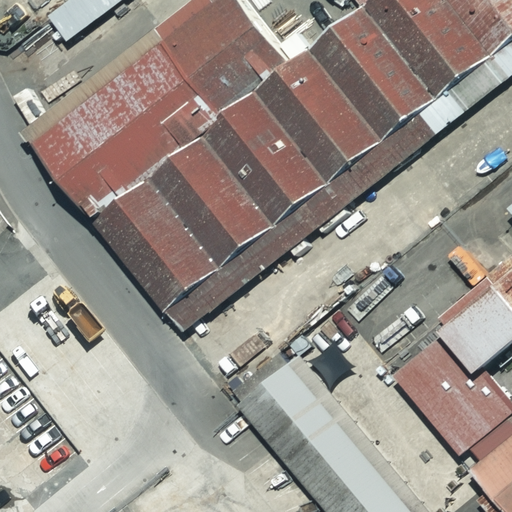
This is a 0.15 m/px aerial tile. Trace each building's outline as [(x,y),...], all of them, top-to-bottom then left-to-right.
[(219,0),(41,140),(104,219),(304,62),(255,0),(219,0)] [(124,0),(75,0),(44,24),(61,47),(124,0)] [(304,62),(104,219),(176,310),(511,45),(511,0),(382,0),(369,11),(304,62)] [(360,0),(369,11),(382,0),(360,0)] [(511,203),(508,207),(511,211),(511,278),(395,374),(474,470),(511,438),(511,203)] [(426,511),(299,353),(244,396),(336,511),(426,511)] [(511,443),(480,469),(511,509),(511,443)]
